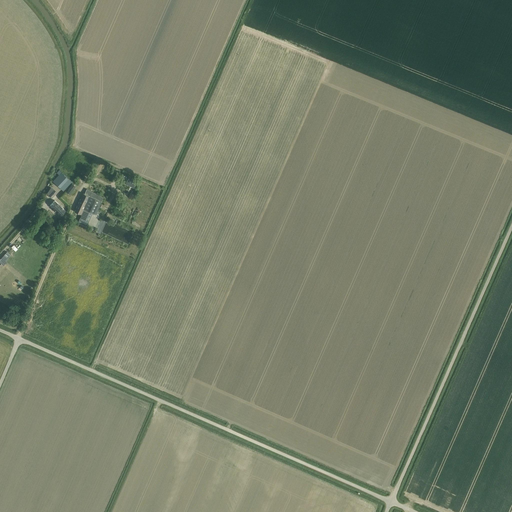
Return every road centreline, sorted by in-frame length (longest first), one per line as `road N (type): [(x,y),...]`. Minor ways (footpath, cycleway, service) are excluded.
road 1 (unclassified): [(390,500),(0,331)]
road 2 (unclassified): [(390,500),(511,224)]
